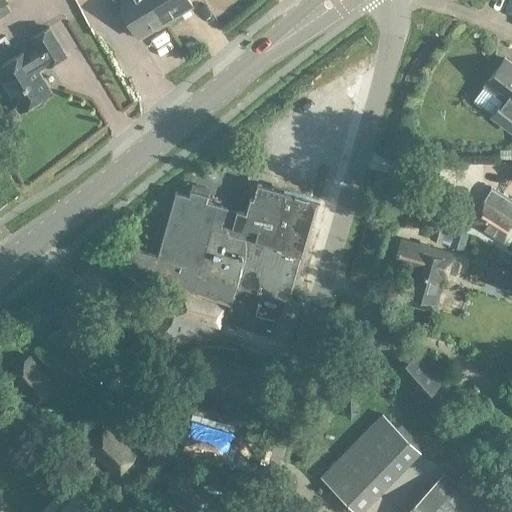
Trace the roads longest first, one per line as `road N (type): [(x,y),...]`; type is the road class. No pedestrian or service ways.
road 1 (unclassified): [(256,511),(383,77),(398,0)]
road 2 (secondary): [(0,276),(341,0)]
